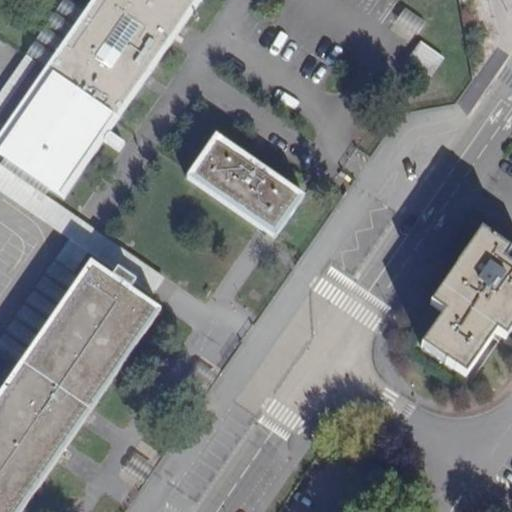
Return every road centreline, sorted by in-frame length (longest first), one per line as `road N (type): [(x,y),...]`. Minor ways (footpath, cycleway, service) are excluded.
road 1 (unclassified): [(324,360),(511,89)]
road 2 (residential): [(324,360),(483,466)]
road 3 (unclassified): [(218,511),(324,360)]
